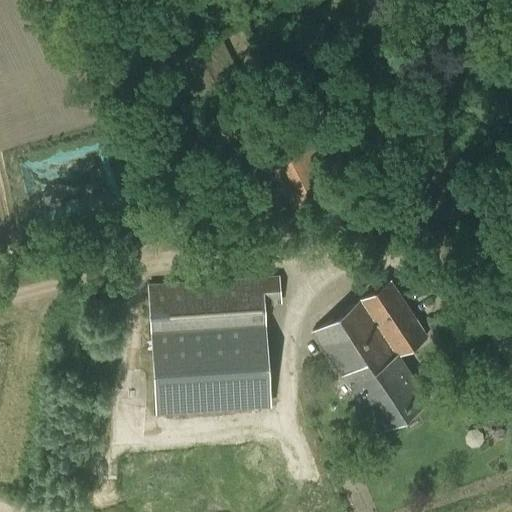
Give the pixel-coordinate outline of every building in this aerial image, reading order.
[(215,141),(205,147),(223,187),(250,177),(239,148),(268,133),(219,34),(173,57),(215,141)] [(268,161),(293,209),(340,184),(314,138),(268,161)] [(195,200),(203,219),(233,207),(225,188),(195,200)] [(148,283),(154,410),(268,404),(263,304),(281,303),(279,275),(148,283)] [(390,280),(312,331),(342,374),(341,375),(379,429),(428,400),(397,354),(426,335),(390,280)] [(114,454),(117,511),(268,503),(265,446),(114,454)]
